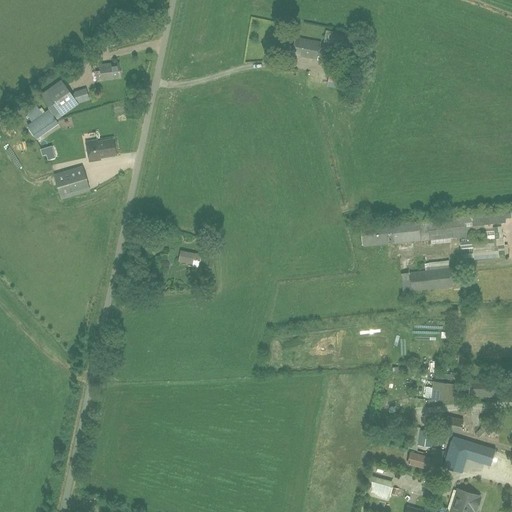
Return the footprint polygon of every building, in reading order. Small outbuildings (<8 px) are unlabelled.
[(323,43),(353,49),(355,37),(326,30),(323,43)] [(319,51),(321,42),(295,37),(293,46),(292,55),(317,60),(319,51)] [(97,81),(121,78),(119,64),(111,65),(110,64),(99,66),(100,71),(96,72),(97,81)] [(61,81),(40,97),(57,120),(63,115),(79,104),(78,104),(70,92),(67,88),(66,88),(61,81)] [(76,96),(81,105),(92,99),(87,90),(76,96)] [(43,113),(32,99),(21,106),(31,121),(43,113)] [(100,157),(116,155),(114,140),(98,142),(98,140),(86,142),(89,161),(101,159),(100,157)] [(49,156),(55,152),(51,147),(46,151),(49,156)] [(82,167),(54,175),(61,199),(89,190),(82,167)] [(471,213),(460,215),(462,237),(484,235),(483,225),(508,223),(508,219),(511,218),(511,210),(471,213)] [(363,247),(420,241),(421,241),(418,219),(361,225),(363,247)] [(504,246),(496,246),(496,240),(497,239),(497,240),(498,242),(501,241),(503,240),(502,233),(493,234),(493,239),(460,242),(461,255),(466,255),(466,259),(474,258),(474,260),(499,258),(499,257),(503,257),(503,254),(505,254),(504,246)] [(200,261),(200,259),(199,256),(199,255),(180,251),(178,261),(192,264),(192,266),(198,268),(200,261)] [(412,291),(453,287),(451,268),(410,272),(410,273),(412,291)] [(421,338),(445,338),(445,329),(421,329),(421,338)] [(469,395),(495,394),(494,382),(469,383),(469,395)] [(452,403),(453,386),(434,384),(433,390),(437,391),(436,401),(452,403)] [(460,433),(463,420),(446,416),(443,429),(460,433)] [(416,439),(419,440),(418,445),(431,447),(433,432),(420,430),(420,434),(417,433),(416,439)] [(491,465),(495,450),(453,437),(443,467),(459,472),(464,457),(491,465)] [(444,459),(446,452),(432,448),(430,455),(444,459)] [(429,470),(432,459),(411,453),(407,464),(429,470)] [(391,487),(368,480),(364,494),(388,500),(391,487)] [(473,511),(479,496),(457,490),(450,511),(473,511)]
